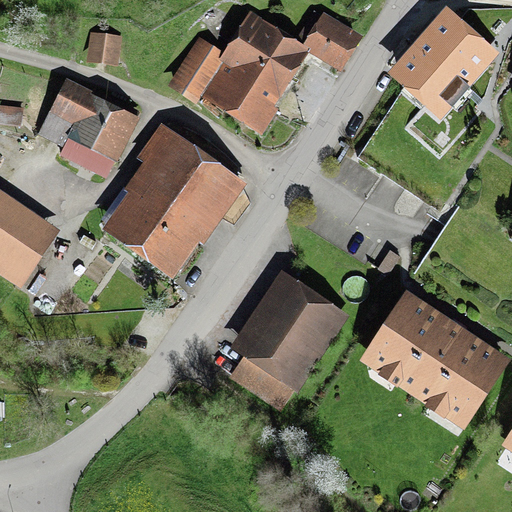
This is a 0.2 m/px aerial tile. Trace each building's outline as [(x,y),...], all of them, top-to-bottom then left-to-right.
[(310,41),(308,44),(339,66),(358,37),(323,14),(321,17),(314,12),(299,33),(310,41)] [(264,103),(300,47),(255,18),(205,95),(262,132),(276,111),(264,103)] [(399,71),(441,108),(487,54),(445,18),(399,71)] [(95,33),(91,61),(112,64),(116,36),(95,33)] [(200,42),(175,81),(196,95),(221,55),(200,42)] [(129,109),(66,80),(42,131),(66,143),(61,153),(109,175),(115,161),(107,157),(129,109)] [(109,224),(169,266),(187,239),(188,239),(232,176),(160,126),(138,157),(156,170),(137,196),(132,192),(109,224)] [(46,237),(0,205),(0,264),(19,277),(46,237)] [(379,271),(388,277),(400,257),(390,252),(379,271)] [(297,396),(349,319),(280,273),(229,351),(243,360),(230,381),(280,414),(294,394),(297,396)] [(468,415),(503,361),(451,327),(406,297),(370,351),(401,372),(397,377),(433,401),(437,395),(468,415)] [(511,435),(502,450),(511,456),(511,435)]
